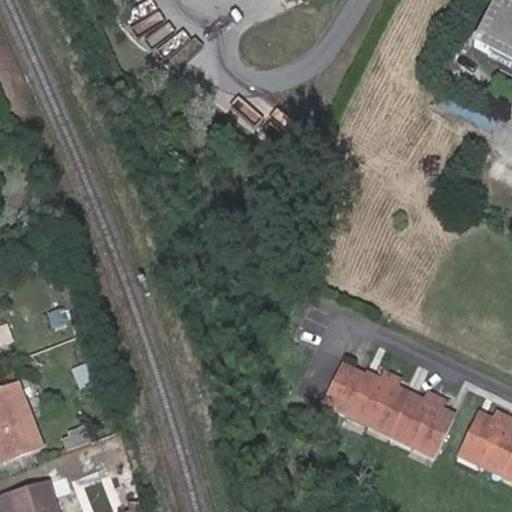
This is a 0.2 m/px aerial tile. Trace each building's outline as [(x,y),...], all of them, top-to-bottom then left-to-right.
[(511,8),(495,1),(472,48),(511,67),(511,8)] [(422,402),(395,388),(398,379),(382,372),(378,379),(365,374),(361,383),(344,375),(326,412),(342,420),(346,414),(435,455),(454,417),(441,410),(445,402),(426,393),(422,402)] [(0,463),(1,465),(41,450),(17,386),(0,392),(0,463)] [(476,414),(458,454),(511,480),(511,429),(509,428),(511,420),(494,412),(490,420),(476,414)] [(65,449),(86,441),(82,427),(59,435),(65,449)] [(52,511),(46,487),(4,496),(7,511),(52,511)]
